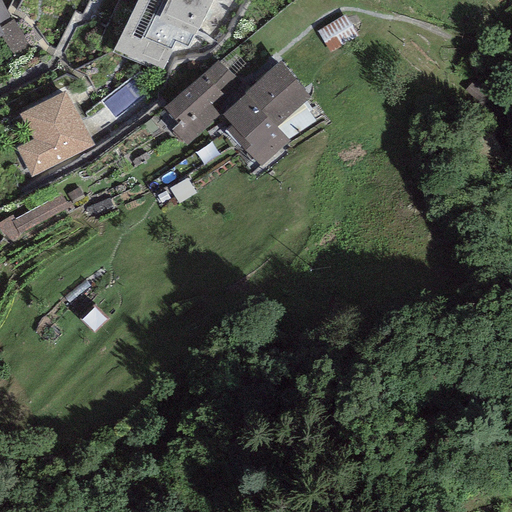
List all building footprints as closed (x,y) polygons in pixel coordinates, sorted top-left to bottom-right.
[(0,0),(0,38),(3,37),(0,30),(0,27),(11,22),(0,0)] [(209,0),(137,0),(115,48),(163,70),(176,42),(187,48),(209,0)] [(357,36),(344,14),(316,30),(330,52),(357,36)] [(14,20),(11,22),(0,27),(0,30),(3,37),(17,59),(32,51),(14,20)] [(234,77),(217,59),(164,107),(179,123),(170,131),(185,148),(221,115),(211,105),(223,94),(220,91),(234,77)] [(245,94),(277,128),(310,97),(278,62),(245,94)] [(66,90),(20,114),(33,139),(15,149),(31,179),(95,146),(66,90)] [(277,128),(245,94),(222,115),(232,125),(226,130),(260,167),(289,141),(277,128)]
